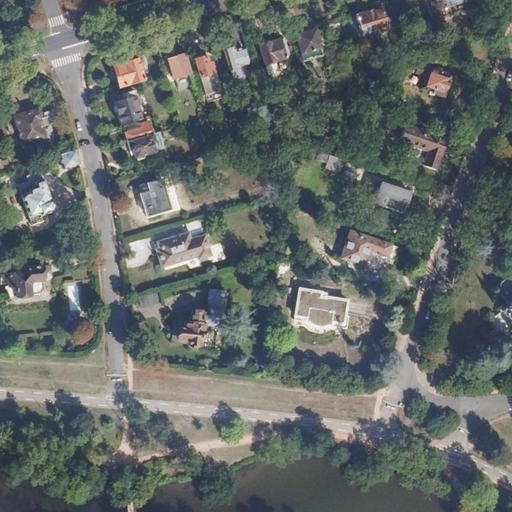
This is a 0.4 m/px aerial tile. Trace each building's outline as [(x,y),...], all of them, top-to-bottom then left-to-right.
[(414,11),(410,0),(403,0),(404,4),(407,13),(414,11)] [(474,0),(473,0),(429,0),(431,4),(429,5),(431,13),(474,0)] [(385,28),(382,19),(379,9),(341,21),(344,33),(347,33),(349,40),(363,36),(363,34),(385,28)] [(322,56),(314,29),(295,35),(303,61),(322,56)] [(285,58),(279,39),(269,43),(267,40),(261,42),(261,45),(259,46),(265,66),(275,63),(274,61),(285,58)] [(250,72),(242,45),(225,50),(232,74),(233,78),(234,79),(236,80),(238,80),(246,77),(249,76),(250,74),(250,72)] [(190,74),(184,54),(168,59),(174,79),(190,74)] [(143,79),(136,55),(123,59),(124,62),(113,66),(114,70),(112,74),(114,82),(116,83),(118,83),(119,86),(143,79)] [(206,56),(194,59),(205,95),(220,90),(212,62),(208,63),(206,56)] [(444,97),(451,76),(427,68),(420,89),(427,91),(425,95),(437,99),(438,95),(444,97)] [(143,119),(137,101),(137,99),(135,91),(123,94),(125,99),(115,102),(116,105),(115,106),(116,111),(119,112),(123,125),(136,121),(143,119)] [(44,137),(39,118),(41,117),(40,112),(37,113),(37,110),(14,117),(22,144),(44,137)] [(470,135),(473,126),(450,119),(447,128),(470,135)] [(138,129),(137,125),(136,121),(123,125),(125,133),(138,129)] [(138,129),(125,133),(130,151),(135,149),(138,157),(154,152),(151,144),(155,143),(149,122),(137,125),(138,129)] [(449,138),(406,124),(399,142),(428,151),(423,165),(437,170),(442,156),(443,156),(449,138)] [(78,166),(75,151),(54,158),(54,161),(59,159),(63,170),(78,166)] [(363,181),(368,168),(352,163),(347,176),(363,181)] [(52,212),(40,172),(25,176),(29,189),(19,192),(30,225),(42,222),(40,216),(52,212)] [(171,209),(162,179),(144,184),(146,192),(140,194),(147,217),(171,209)] [(511,198),(511,180),(503,179),(501,197),(511,198)] [(452,189),(453,187),(433,180),(430,189),(450,196),(452,189)] [(409,193),(381,183),(374,204),(382,207),(381,211),(392,215),(393,210),(402,213),(409,193)] [(212,255),(201,219),(185,224),(188,233),(157,242),(159,248),(155,249),(161,267),(198,256),(199,260),(212,255)] [(391,245),(350,232),(341,258),(363,266),(369,250),(388,256),(391,245)] [(511,261),(511,262),(511,270),(505,276),(503,276),(501,277),(498,278),(497,280),(497,283),(494,284),(506,300),(499,305),(511,320),(511,322),(511,324),(511,328),(511,329),(511,261)] [(50,282),(49,266),(22,268),(22,273),(7,274),(8,287),(15,286),(15,296),(39,294),(44,290),(43,282),(50,282)] [(222,323),(225,286),(210,284),(208,299),(210,299),(209,311),(203,310),(203,309),(192,307),(190,320),(185,319),(184,324),(180,324),(178,337),(189,338),(188,342),(199,343),(199,342),(204,342),(204,344),(214,345),(216,330),(217,330),(218,323),(222,323)] [(68,285),(69,310),(79,310),(79,285),(68,285)] [(347,301),(321,296),(321,292),(300,288),(295,316),(306,317),(306,322),(309,322),(311,325),(313,327),(315,329),(317,330),(321,330),(324,329),(326,327),(329,325),(332,326),(333,322),(348,325),(350,316),(345,315),(347,301)] [(346,313),(365,315),(367,305),(348,303),(346,313)]
